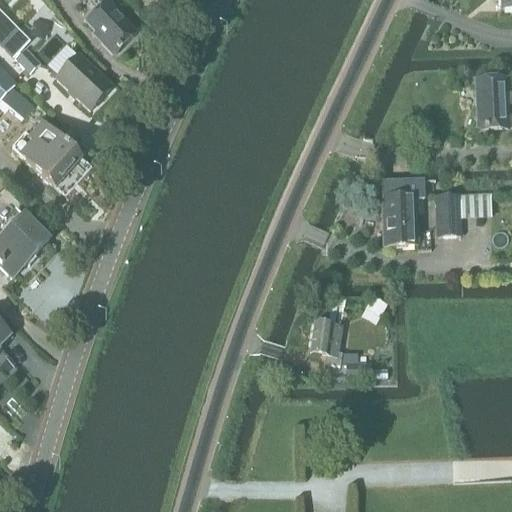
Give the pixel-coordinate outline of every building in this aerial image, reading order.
[(511,0),(500,0),(501,12),(511,11),(511,0)] [(114,58),(137,36),(107,4),(85,24),(95,35),(93,37),(114,58)] [(0,50),(12,63),(31,45),(0,13),(0,50)] [(30,78),(40,67),(26,52),(15,63),(30,78)] [(91,115),(112,91),(79,60),(57,83),(91,115)] [(14,117),(27,101),(15,91),(17,88),(0,71),(0,105),(1,105),(14,117)] [(478,134),(511,132),(511,108),(509,109),(508,82),(475,84),(478,134)] [(56,193),(83,163),(38,122),(34,127),(35,127),(26,137),(26,140),(13,153),(20,159),(19,160),(56,193)] [(423,183),(382,184),(382,202),(384,250),(419,249),(418,202),(424,202),(423,183)] [(460,199),(435,200),(437,241),(461,240),(461,222),(460,199)] [(25,221),(0,245),(0,270),(13,283),(49,245),(25,221)] [(342,357),(343,357),(339,356),(343,330),(315,325),(310,357),(326,360),(325,367),(341,369),(346,368),(346,383),(370,383),(369,366),(357,366),(357,357),(342,357)] [(0,350),(11,340),(0,328),(0,350)]
